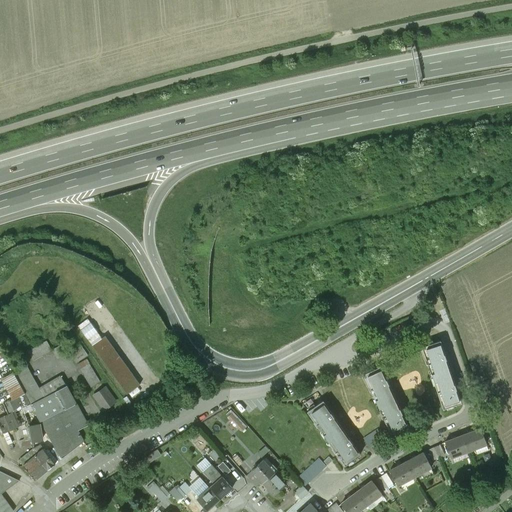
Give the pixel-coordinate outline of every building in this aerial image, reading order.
[(460,402),(440,341),(423,347),(443,408),(460,402)] [(47,343),(28,353),(33,362),(52,352),(47,343)] [(62,346),(52,352),(57,361),(67,355),(62,346)] [(87,356),(80,346),(69,354),(77,364),(87,356)] [(98,380),(89,365),(80,371),(91,388),(100,383),(98,380)] [(40,390),(27,367),(15,374),(32,406),(66,387),(62,378),(40,390)] [(408,426),(380,367),(364,375),(391,433),(408,426)] [(91,391),(101,410),(116,402),(107,384),(91,391)] [(66,387),(32,406),(49,436),(62,459),(84,442),(78,432),(88,426),(66,387)] [(360,455),(323,401),(308,412),(345,465),(360,455)] [(429,403),(414,411),(419,420),(434,413),(429,403)] [(12,413),(0,418),(0,427),(3,434),(18,427),(12,413)] [(40,424),(29,426),(32,442),(42,440),(40,424)] [(378,429),(364,439),(370,448),(384,438),(378,429)] [(486,444),(480,429),(462,436),(468,451),(486,444)] [(462,436),(445,442),(451,458),(468,451),(462,436)] [(444,455),(439,445),(434,448),(438,458),(444,455)] [(265,446),(258,453),(261,457),(269,451),(265,446)] [(434,448),(428,450),(433,460),(438,458),(434,448)] [(46,453),(43,449),(36,455),(48,471),(56,465),(46,453)] [(61,460),(54,450),(50,452),(50,451),(46,453),(56,465),(61,460)] [(423,453),(407,462),(415,476),(431,467),(423,453)] [(36,455),(23,466),(36,481),(48,471),(36,455)] [(332,461),(329,457),(324,461),(327,465),(332,461)] [(326,466),(319,458),(314,463),(321,471),(326,466)] [(275,472),(264,460),(252,470),(263,483),(275,472)] [(407,462),(390,471),(397,485),(415,476),(407,462)] [(321,471),(314,463),(301,474),(309,482),(321,471)] [(231,487),(210,465),(201,474),(212,485),(209,487),(219,498),(231,487)] [(19,481),(0,471),(0,492),(1,494),(19,481)] [(275,472),(263,483),(274,495),(286,485),(275,472)] [(392,483),(386,473),(381,476),(387,486),(392,483)] [(309,482),(301,474),(296,479),(302,485),(304,487),(309,482)] [(387,486),(381,476),(376,480),(382,490),(387,486)] [(372,481),(356,493),(366,506),(382,494),(372,481)] [(185,482),(179,488),(185,496),(192,489),(185,482)] [(302,485),(294,492),(300,499),(308,492),(304,487),(302,485)] [(219,498),(209,487),(197,499),(207,510),(219,498)] [(167,497),(159,489),(154,493),(162,501),(167,497)] [(1,494),(0,492),(0,511),(12,511),(13,511),(1,494)] [(356,493),(341,504),(347,511),(357,511),(366,506),(356,493)] [(342,511),(336,503),(325,511),(326,511),(342,511)]
